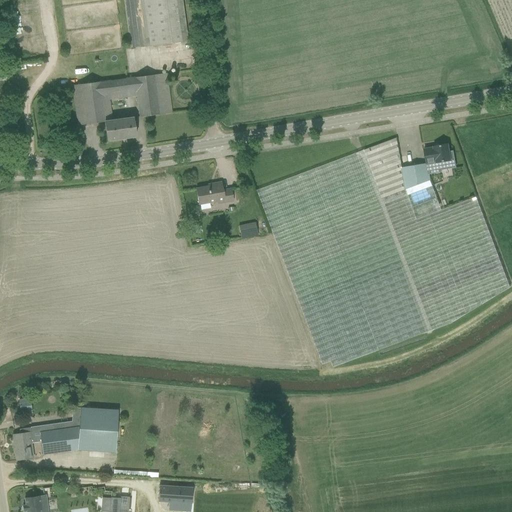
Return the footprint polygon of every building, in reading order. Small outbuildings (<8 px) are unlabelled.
[(10,0),(11,10),(24,9),(23,0),(10,0)] [(141,0),(147,46),(188,41),(182,0),(141,0)] [(77,126),(95,123),(94,114),(110,112),(108,95),(121,93),(122,98),(137,96),(139,117),(159,115),(171,113),(166,74),(72,87),(77,126)] [(104,122),(107,141),(108,141),(133,138),(134,137),(134,138),(135,138),(133,118),(111,121),(110,112),(94,114),(95,123),(104,122)] [(406,189),(402,168),(396,138),(257,190),(322,364),(331,361),(333,367),(453,323),(510,287),(476,198),(441,211),(430,180),(406,189)] [(424,150),(426,164),(427,164),(429,174),(442,172),(441,170),(456,168),(453,152),(449,152),(448,145),(433,147),(434,148),(426,149),(424,150)] [(430,180),(429,174),(427,164),(426,164),(408,167),(402,168),(406,189),(430,180)] [(214,186),(196,189),(198,205),(224,200),(224,203),(233,202),(231,189),(222,191),(221,183),(213,184),(214,186)] [(256,223),(243,225),(245,235),(258,233),(256,223)] [(69,388),(72,400),(79,398),(77,387),(69,388)] [(20,412),(31,412),(31,399),(20,399),(20,412)] [(79,450),(116,453),(118,410),(74,407),(72,422),(31,427),(19,429),(20,434),(12,435),(13,436),(14,435),(16,447),(14,447),(16,461),(33,458),(31,443),(34,443),(34,445),(42,444),(43,455),(79,450)] [(192,489),(158,486),(157,502),(168,503),(168,510),(181,511),(182,504),(190,504),(192,489)] [(26,511),(47,511),(46,496),(25,499),(25,505),(23,506),(23,511),(26,511)] [(120,498),(120,510),(119,510),(128,511),(129,509),(129,498),(129,497),(120,497),(120,498)] [(119,511),(119,510),(120,510),(120,498),(110,498),(110,499),(109,511),(119,511)] [(137,511),(138,503),(129,503),(128,511),(137,511)]
